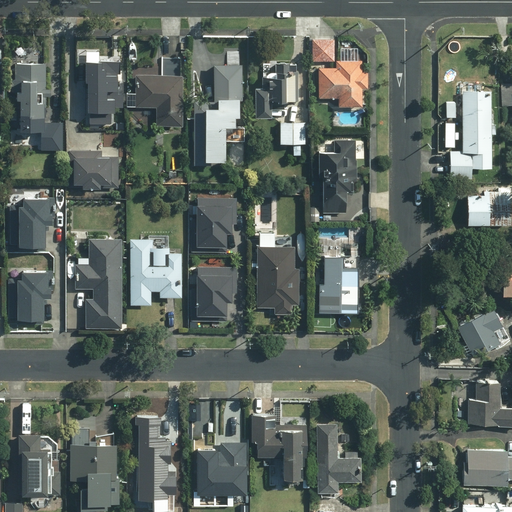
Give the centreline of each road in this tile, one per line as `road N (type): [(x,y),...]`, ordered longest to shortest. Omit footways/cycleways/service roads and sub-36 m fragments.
road 1 (residential): [(0,365),(403,362)]
road 2 (residential): [(403,362),(406,3)]
road 3 (residential): [(0,3),(337,1)]
road 4 (residential): [(405,511),(403,362)]
